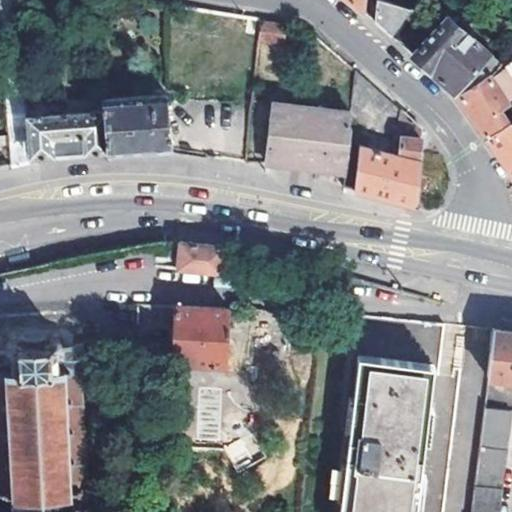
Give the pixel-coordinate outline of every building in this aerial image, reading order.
[(54,0),(17,0),(18,11),(55,10),(54,0)] [(348,0),(363,13),(364,0),(348,0)] [(374,0),(372,21),(389,36),(405,15),(408,18),(413,11),(374,0)] [(393,40),(408,18),(405,15),(389,36),(393,40)] [(457,97),(484,72),(496,60),(446,17),(411,56),(442,84),(457,97)] [(281,26),(260,24),(259,40),(279,42),(281,26)] [(484,72),(506,103),(511,98),(511,58),(511,57),(484,72)] [(354,180),(353,190),(382,198),(414,206),(419,135),(420,129),(353,70),(349,110),(348,114),(371,133),(392,136),(391,142),(359,135),(354,180)] [(472,117),(486,138),(507,125),(498,112),(508,106),(506,103),(484,72),(457,97),(460,100),(472,117)] [(102,100),(107,153),(165,148),(171,148),(170,135),(165,94),(102,100)] [(87,113),(26,117),(28,148),(29,159),(58,157),(107,153),(102,100),(101,98),(85,100),(87,113)] [(348,114),(349,110),(273,104),(268,164),(280,166),(297,167),(321,170),(342,173),(348,114)] [(501,159),(511,174),(511,133),(507,125),(486,138),(501,159)] [(180,242),(178,269),(237,274),(238,258),(222,256),(223,246),(197,243),(180,242)] [(179,306),(178,306),(176,364),(229,366),(232,308),(207,307),(179,306)] [(449,324),(368,315),(340,511),(445,511),(465,368),(444,365),(449,324)] [(493,346),(490,376),(511,378),(511,330),(495,329),(494,339),(493,346)] [(88,489),(86,462),(91,462),(91,457),(86,457),(85,433),(90,433),(90,428),(85,428),(84,403),(88,403),(88,397),(83,397),(82,372),(86,372),(85,343),(63,345),(63,340),(59,336),(53,337),(50,341),(22,343),(19,339),(11,339),(8,342),(8,346),(0,346),(0,495),(15,494),(16,511),(109,511),(109,488),(88,489)] [(472,511),(501,511),(511,417),(511,410),(486,407),(472,511)] [(232,463),(248,456),(241,439),(225,446),(232,463)]
